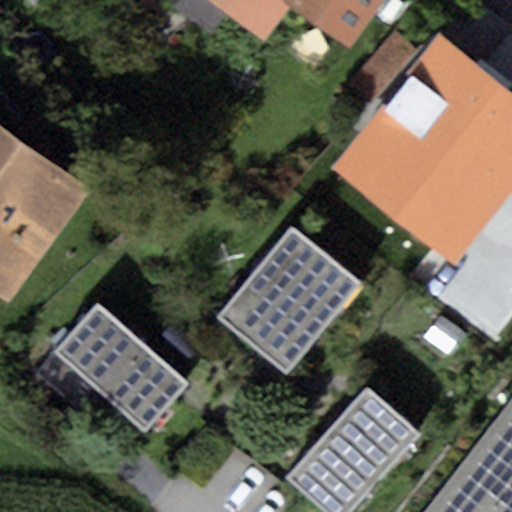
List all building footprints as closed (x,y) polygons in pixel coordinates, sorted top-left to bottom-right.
[(172,0),(169,6),(208,34),(226,10),(266,38),(289,6),(279,0),(172,0)] [(385,0),(279,0),(289,6),(350,49),(385,0)] [(511,56),(453,5),(369,102),(429,154),(435,146),(460,168),(454,175),(483,200),(511,167),(511,163),(487,143),(490,139),(464,117),(479,100),(511,128),(511,56)] [(366,100),(413,47),(395,30),(347,84),(366,100)] [(92,191),(0,123),(0,297),(9,304),(92,191)] [(293,225),(219,318),(288,373),(362,281),(293,225)] [(98,303),(53,354),(146,435),(190,385),(98,303)] [(466,336),(440,318),(424,339),(450,358),(466,336)] [(366,386),(283,479),(319,511),(355,511),(423,437),(366,386)] [(511,511),(511,398),(425,511),(511,511)]
